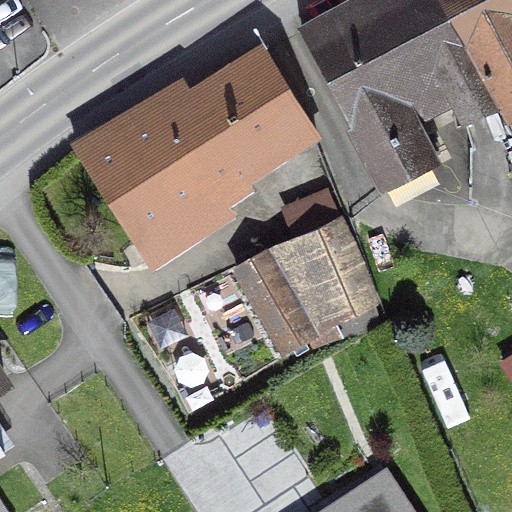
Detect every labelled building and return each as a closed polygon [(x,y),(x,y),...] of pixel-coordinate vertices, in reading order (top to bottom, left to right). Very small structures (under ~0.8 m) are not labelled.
[(470,154),(511,136),(502,117),(438,0),(367,0),(299,37),(383,195),(395,189),(391,180),(436,156),(431,145),(422,150),(398,105),(421,95),(430,117),(453,105),(459,117),(470,154)] [(511,0),(438,0),(502,117),(511,112),(511,0)] [(161,111),(79,160),(146,266),(226,212),(218,198),(245,181),(241,174),(311,132),(260,49),(163,113),(161,111)] [(338,340),(376,324),(334,222),(233,269),(280,355),(307,340),(310,347),(336,336),(338,340)] [(511,362),(498,371),(511,395),(511,362)] [(393,511),(379,490),(345,511),(393,511)]
